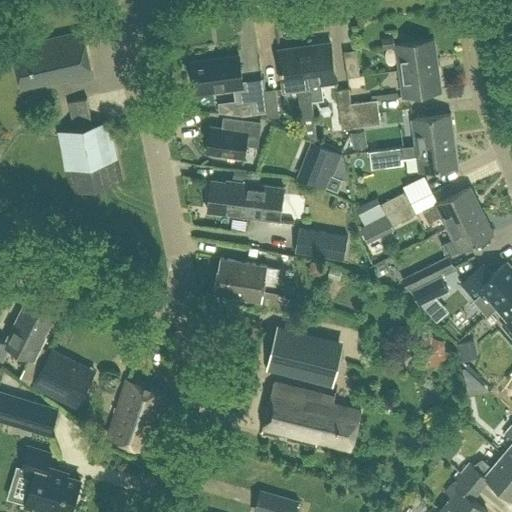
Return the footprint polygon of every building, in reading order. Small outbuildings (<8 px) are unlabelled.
[(94,76),(83,29),(11,46),(21,87),(69,76),(70,81),(94,76)] [(398,69),(437,64),(433,38),(394,43),(398,69)] [(311,83),(313,100),(322,99),(320,81),(335,79),(330,41),(304,44),(311,83)] [(315,113),(313,100),(311,83),(304,44),(278,48),(284,86),(298,84),(302,115),(315,113)] [(359,75),(355,48),(343,50),(346,76),(359,75)] [(267,110),(264,89),(263,77),(243,79),(239,53),(192,60),(196,92),(234,86),(237,105),(252,103),(253,112),(267,110)] [(440,90),(437,64),(398,69),(402,95),(440,90)] [(276,87),(264,89),(267,110),(268,116),(280,114),(276,87)] [(353,126),(352,114),(350,102),(348,87),(336,89),(341,128),(353,126)] [(92,123),(86,97),(69,101),(75,127),(58,130),(71,191),(122,180),(109,119),(92,123)] [(350,102),(352,114),(378,110),(376,99),(350,102)] [(378,110),(352,114),(353,126),(380,123),(378,110)] [(412,118),(415,144),(453,139),(450,113),(412,118)] [(223,127),(211,125),(208,151),(244,156),(246,142),(257,143),(260,122),(224,117),(223,127)] [(401,146),(369,151),(372,167),(404,163),(406,178),(419,170),(457,165),(453,139),(415,144),(401,146)] [(341,151),(312,140),(298,175),(336,191),(342,178),(332,174),(341,151)] [(247,187),(247,181),(227,179),(227,181),(211,179),(208,210),(248,215),(249,199),(251,200),(253,187),(247,187)] [(249,199),(248,215),(280,219),(284,186),(247,181),(247,187),(253,187),(251,200),(249,199)] [(446,227),(481,210),(469,185),(422,208),(429,220),(440,215),(446,227)] [(370,220),(370,222),(410,202),(405,191),(380,203),(378,198),(354,210),(362,224),(370,220)] [(415,212),(410,202),(370,222),(376,232),(415,212)] [(492,232),(481,210),(446,227),(452,239),(441,244),(446,254),(451,251),(452,253),(492,232)] [(299,226),(295,252),(343,259),(347,234),(299,226)] [(452,266),(447,255),(400,278),(412,301),(447,284),(440,272),(452,266)] [(268,265),(220,256),(214,291),(262,300),(285,304),(287,292),(264,288),(268,265)] [(479,285),(497,305),(511,291),(511,264),(507,259),(492,273),(484,263),(464,280),(473,290),(479,285)] [(284,285),(284,268),(271,267),(271,285),(284,285)] [(511,291),(497,305),(508,318),(502,324),(511,335),(511,291)] [(54,312),(27,298),(5,343),(33,358),(45,336),(42,335),(54,312)] [(341,351),(275,335),(267,369),(332,385),(341,351)] [(419,346),(429,368),(452,358),(442,335),(419,346)] [(4,340),(0,338),(0,358),(1,359),(8,346),(3,343),(4,340)] [(479,339),(459,342),(463,362),(483,359),(479,339)] [(52,348),(33,384),(75,407),(95,370),(52,348)] [(166,393),(127,378),(106,434),(141,447),(154,413),(158,414),(166,393)] [(324,395),(275,382),(262,432),(316,446),(317,440),(350,449),(361,410),(333,403),(334,400),(323,397),(324,395)] [(38,401),(0,389),(0,419),(30,428),(38,401)] [(511,441),(503,453),(511,460),(511,428),(508,434),(511,437),(511,441)] [(446,442),(439,450),(449,459),(456,450),(446,442)] [(51,452),(28,445),(21,469),(34,473),(25,504),(42,509),(44,504),(68,511),(70,511),(80,479),(52,470),(53,467),(47,466),(51,452)] [(511,460),(503,453),(492,466),(482,458),(472,464),(469,461),(461,471),(481,488),(489,478),(511,497),(511,460)] [(481,488),(461,471),(453,481),(459,486),(441,508),(445,511),(486,511),(487,510),(472,498),(481,488)] [(295,511),(299,500),(260,489),(253,511),(295,511)]
